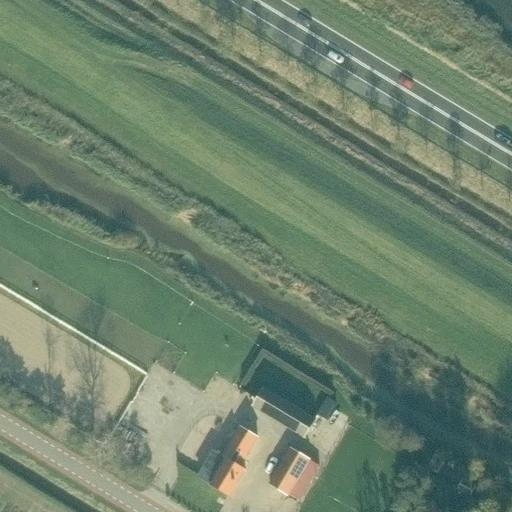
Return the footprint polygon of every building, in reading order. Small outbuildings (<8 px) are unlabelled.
[(205,352),(193,375),(218,388),(230,365),(205,352)] [(253,408),(305,439),(317,419),(265,388),(253,408)] [(231,496),(247,471),(242,468),(260,440),(243,429),(225,457),(216,451),(200,477),(231,496)] [(321,467),(310,460),(292,449),(271,485),(288,496),(300,477),(311,484),(321,467)] [(434,457),(428,468),(436,473),(443,462),(434,457)] [(478,487),(465,479),(458,490),(471,498),(478,487)]
